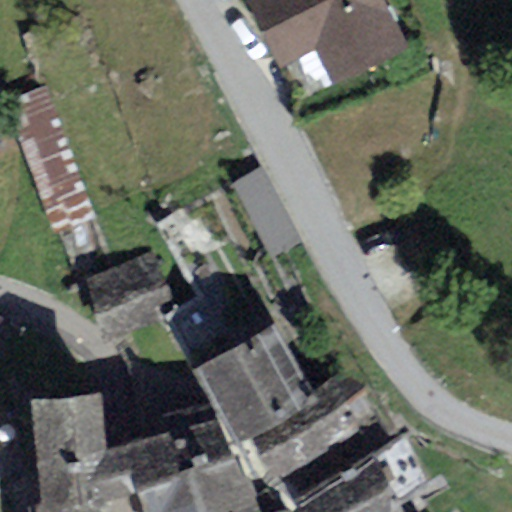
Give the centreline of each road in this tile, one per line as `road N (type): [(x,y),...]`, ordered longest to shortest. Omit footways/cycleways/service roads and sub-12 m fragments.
road 1 (residential): [(188,0),(361,327)]
road 2 (track): [(361,327),(470,438),(511,446)]
